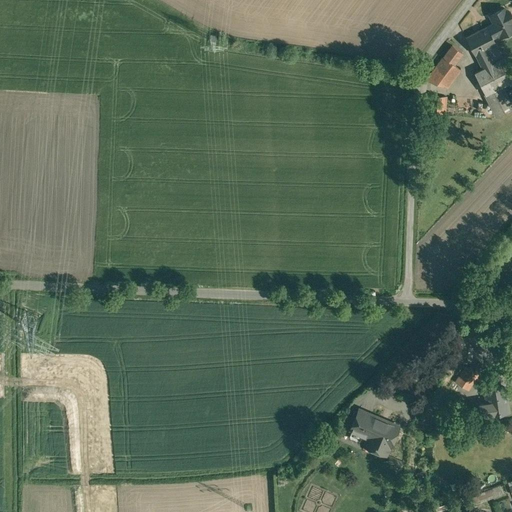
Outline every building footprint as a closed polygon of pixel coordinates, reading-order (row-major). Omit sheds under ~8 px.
[(488,27),(467,38),(475,54),(476,54),(483,68),(503,58),(496,44),(492,36),(500,33),(501,36),(511,30),(511,22),(511,21),(511,20),(511,16),(509,11),(506,12),(504,8),(491,15),(496,24),(488,28),(488,27)] [(453,45),(444,57),(454,64),(463,53),(453,45)] [(444,57),(430,76),(428,81),(447,87),(460,69),(454,64),(444,57)] [(483,68),(475,72),(487,95),(503,86),(511,81),(511,71),(505,57),(503,58),(483,68)] [(511,108),(511,103),(503,86),(487,95),(485,95),(497,117),(511,108)] [(447,97),(429,95),(427,114),(445,115),(447,97)] [(473,334),(483,334),(483,323),(473,323),(473,334)] [(466,367),(456,381),(468,389),(478,375),(466,367)] [(505,387),(486,389),(487,396),(489,396),(490,402),(480,404),(482,415),(509,412),(505,387)] [(359,409),(351,430),(368,437),(364,446),(386,455),(398,426),(359,409)] [(500,486),(491,490),(493,495),(494,497),(503,494),(500,486)] [(491,490),(473,497),(475,502),(493,495),(491,490)] [(473,497),(452,505),(454,511),(458,511),(476,505),(475,502),(473,497)]
